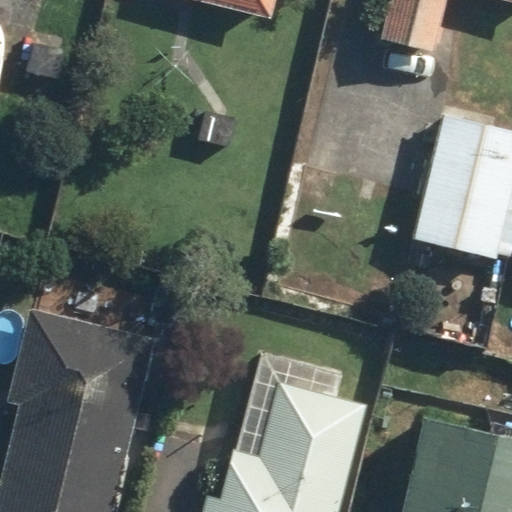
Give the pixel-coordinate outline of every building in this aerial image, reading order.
[(209,0),(270,16),(274,0),(209,0)] [(511,0),(385,0),(377,32),(434,47),(446,0),(497,0),(511,3),(511,0)] [(511,128),(448,113),(417,237),(493,257),(511,182),(511,128)] [(115,511),(162,337),(31,302),(6,396),(24,401),(0,489),(0,511),(115,511)] [(203,511),(336,511),(365,406),(281,384),(262,456),(234,449),(219,502),(207,499),(203,511)] [(511,511),(511,436),(420,415),(397,511),(511,511)]
